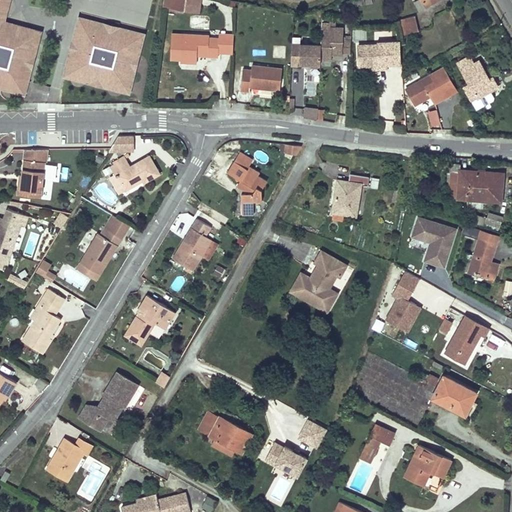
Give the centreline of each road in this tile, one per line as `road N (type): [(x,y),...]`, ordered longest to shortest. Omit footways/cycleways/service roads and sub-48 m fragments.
road 1 (residential): [(316,131),(137,448),(165,471)]
road 2 (residential): [(0,449),(65,375),(195,161),(208,124)]
road 3 (residential): [(0,118),(208,124)]
road 4 (residential): [(316,131),(511,150)]
